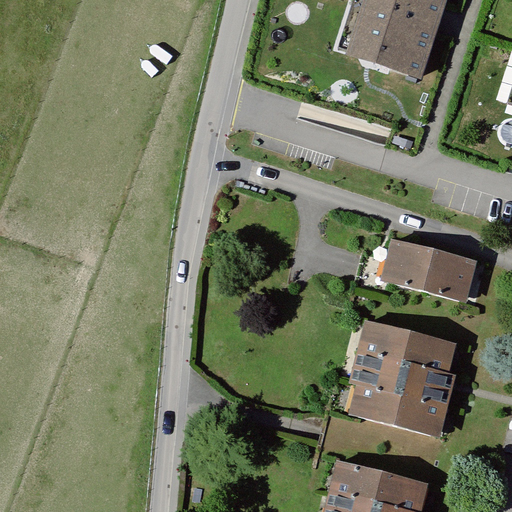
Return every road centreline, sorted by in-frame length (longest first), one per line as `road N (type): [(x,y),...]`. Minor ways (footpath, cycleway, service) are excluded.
road 1 (residential): [(201,159),(164,511)]
road 2 (residential): [(201,159),(511,256)]
road 3 (residential): [(212,100),(254,107),(282,128),(411,169),(444,164),(511,186)]
